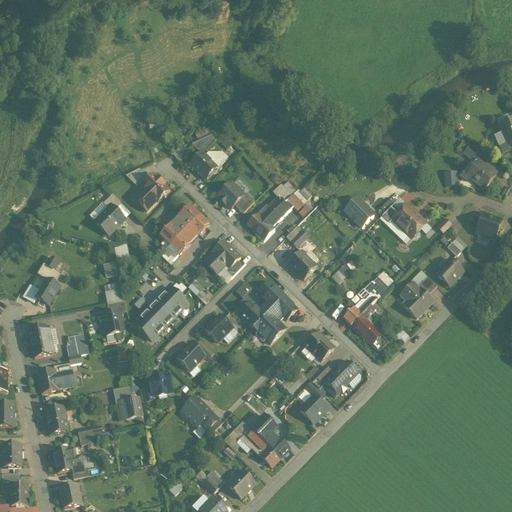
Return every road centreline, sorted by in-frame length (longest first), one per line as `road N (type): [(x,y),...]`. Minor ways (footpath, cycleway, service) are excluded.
road 1 (residential): [(46,511),(6,308)]
road 2 (residential): [(247,511),(380,373)]
road 3 (residential): [(380,373),(511,245)]
road 4 (residential): [(227,413),(321,316)]
road 5 (residential): [(169,350),(260,257)]
